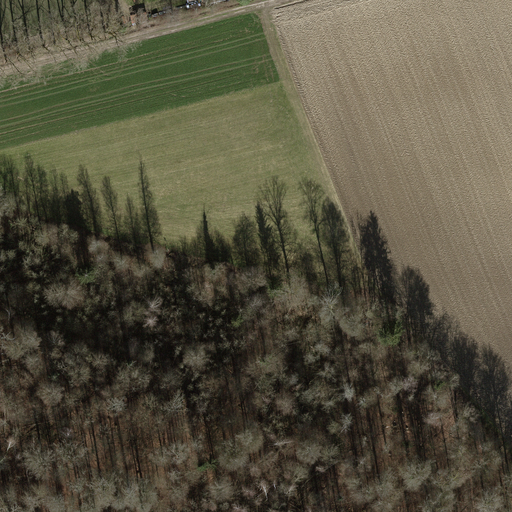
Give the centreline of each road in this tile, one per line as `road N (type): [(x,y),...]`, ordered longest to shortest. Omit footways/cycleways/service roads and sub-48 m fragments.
road 1 (track): [(262,4),(361,270),(511,459)]
road 2 (track): [(0,72),(279,0)]
